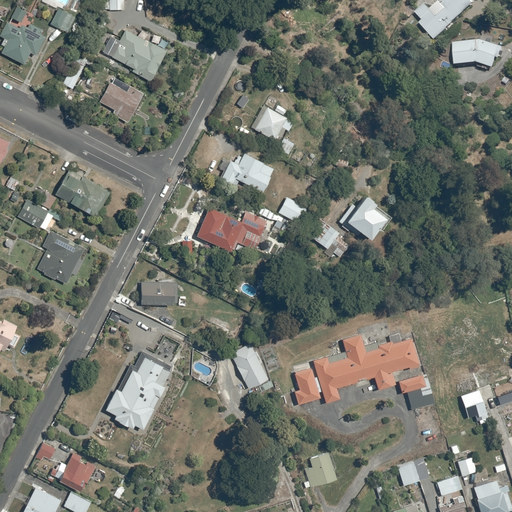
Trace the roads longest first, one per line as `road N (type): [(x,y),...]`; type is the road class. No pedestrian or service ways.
road 1 (residential): [(0,496),(161,181)]
road 2 (residential): [(161,181),(254,0)]
road 3 (residential): [(161,181),(0,99)]
